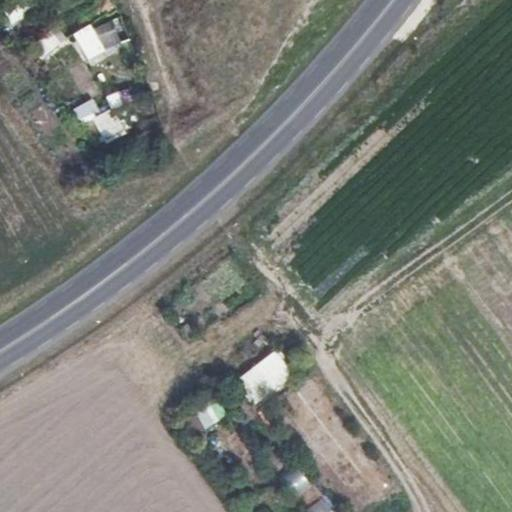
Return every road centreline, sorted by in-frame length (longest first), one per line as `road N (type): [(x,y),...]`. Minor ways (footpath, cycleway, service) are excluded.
road 1 (secondary): [(0,348),(85,293),(209,189),(389,0)]
road 2 (track): [(244,243),(325,348),(425,511)]
road 3 (track): [(325,348),(397,273),(511,203)]
road 4 (track): [(132,0),(184,146)]
